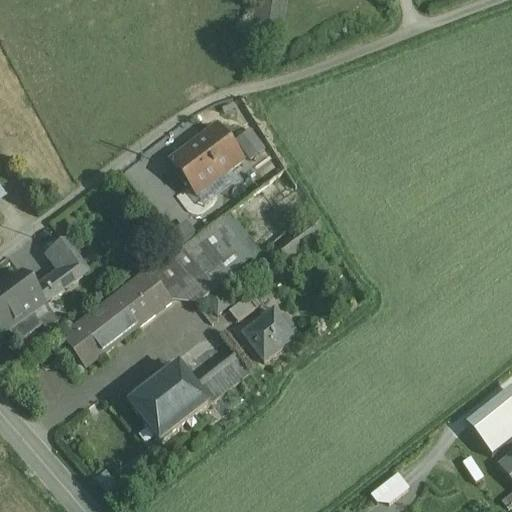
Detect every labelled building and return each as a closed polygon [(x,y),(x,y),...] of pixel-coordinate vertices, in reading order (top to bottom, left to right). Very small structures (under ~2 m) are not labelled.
[(279,46),(285,0),(256,0),(251,42),(279,46)] [(168,164),(196,202),(247,165),(218,126),(168,164)] [(229,215),(181,250),(214,294),(261,259),(229,215)] [(311,220),(275,250),(288,266),(324,236),(311,220)] [(91,273),(67,240),(44,257),(56,274),(33,291),(44,306),(91,273)] [(0,290),(0,337),(1,339),(44,306),(33,291),(21,275),(0,290)] [(61,344),(86,375),(170,308),(146,278),(61,344)] [(241,339),(264,370),(296,347),(273,316),(241,339)] [(128,414),(159,452),(212,409),(181,371),(128,414)] [(511,395),(467,432),(493,464),(511,448),(511,395)] [(511,459),(499,469),(511,486),(511,459)]
